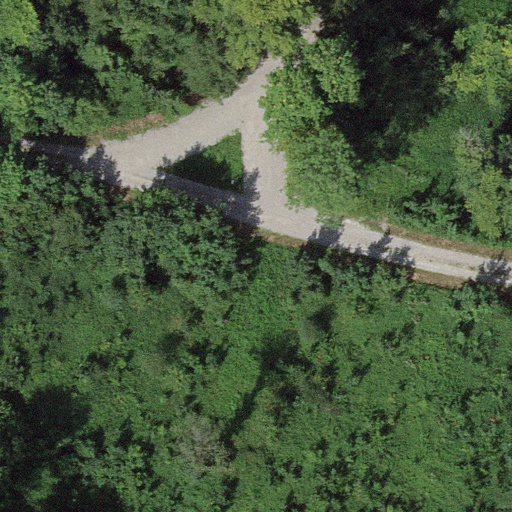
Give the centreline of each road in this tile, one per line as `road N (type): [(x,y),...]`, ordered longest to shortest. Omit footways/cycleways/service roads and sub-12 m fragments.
road 1 (track): [(511,278),(0,144)]
road 2 (track): [(242,206),(258,131),(306,0)]
